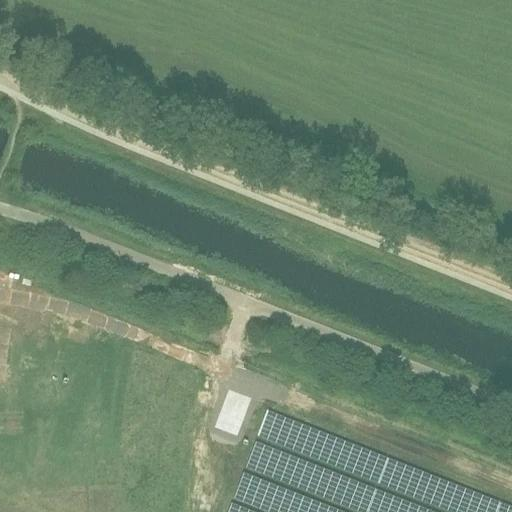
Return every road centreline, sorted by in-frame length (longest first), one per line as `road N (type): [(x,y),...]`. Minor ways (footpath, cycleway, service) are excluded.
road 1 (track): [(511,288),(0,79)]
road 2 (unclassified): [(0,210),(511,408)]
